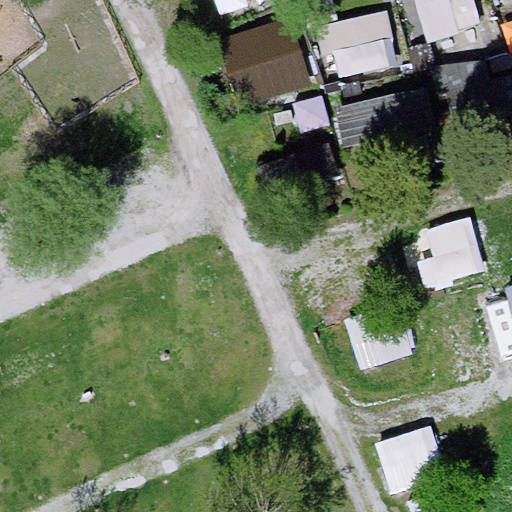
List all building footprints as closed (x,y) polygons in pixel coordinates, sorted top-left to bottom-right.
[(419,0),(432,38),(487,20),(480,0),(419,0)] [(298,1),(238,20),(260,92),(320,73),(298,1)] [(333,14),(340,70),(400,63),(393,7),(333,14)] [(494,143),(511,137),(511,66),(474,79),(494,143)] [(350,148),(437,137),(430,83),(343,94),(350,148)] [(433,279),(485,270),(476,214),(423,223),(433,279)] [(511,280),(489,284),(496,334),(511,331),(511,280)] [(426,425),(380,438),(393,481),(439,468),(426,425)]
